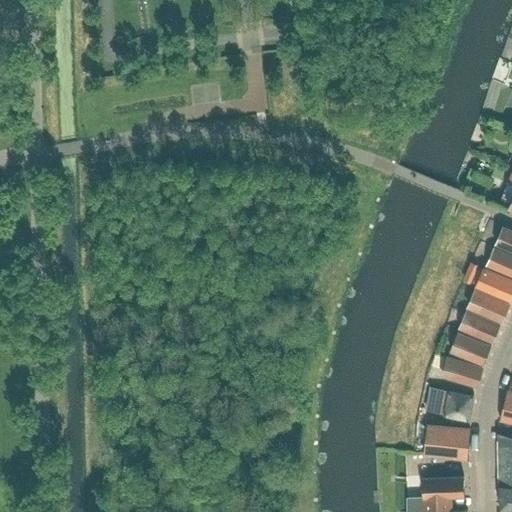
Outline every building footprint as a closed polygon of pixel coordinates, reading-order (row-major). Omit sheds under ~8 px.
[(511,228),(502,224),(495,241),(511,249),(511,228)] [(511,253),(493,245),(486,263),(511,274),(511,253)] [(511,291),(511,278),(484,266),(476,284),(509,298),(511,291)] [(508,301),(475,287),(467,304),(500,319),(508,301)] [(499,322),(466,308),(458,325),(491,340),(499,322)] [(489,344),(456,330),(449,348),(482,361),(489,344)] [(481,365),(447,354),(441,372),(475,383),(481,365)] [(473,391),(429,383),(425,408),(469,416),(473,391)] [(511,420),(511,389),(505,388),(498,417),(511,420)] [(426,422),(423,453),(433,453),(467,456),(469,426),(426,422)] [(511,432),(497,430),(497,438),(499,477),(511,478),(511,432)] [(463,474),(422,475),(423,494),(423,510),(407,510),(406,511),(467,511),(467,508),(451,509),(451,494),(463,494),(463,474)] [(511,478),(499,477),(499,509),(511,510),(511,478)]
